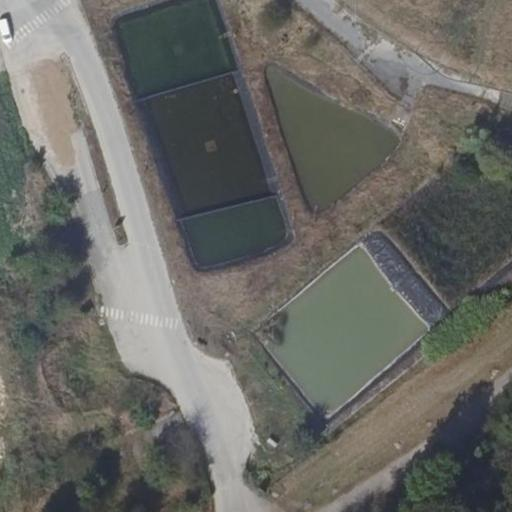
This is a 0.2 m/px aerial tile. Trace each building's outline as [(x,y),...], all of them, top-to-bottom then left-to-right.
[(0,151),(0,206),(26,198),(10,149),(0,151)] [(0,259),(1,262),(33,254),(21,207),(0,212),(0,259)] [(83,341),(57,353),(77,399),(123,378),(99,324),(79,333),(83,341)] [(124,485),(138,481),(128,445),(114,449),(124,485)] [(110,452),(96,458),(111,494),(125,488),(110,452)]
